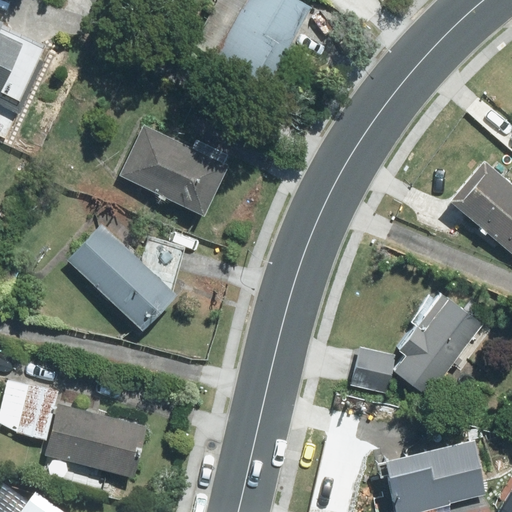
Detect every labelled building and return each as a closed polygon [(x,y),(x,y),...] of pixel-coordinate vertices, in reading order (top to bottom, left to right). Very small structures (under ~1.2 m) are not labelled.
[(264,88),(305,8),(288,0),(230,0),(202,56),(264,88)] [(0,22),(0,92),(13,99),(40,42),(0,22)] [(140,126),(116,175),(197,214),(221,165),(140,126)] [(511,186),(503,179),(509,172),(497,161),(489,170),(476,159),(445,196),(511,252),(511,186)] [(135,256),(135,257),(97,219),(60,255),(135,331),(172,294),(169,290),(183,244),(143,231),(135,256)] [(417,403),(481,320),(435,285),(371,368),(417,403)] [(145,421),(52,401),(54,392),(0,380),(0,382),(0,428),(44,438),(43,443),(40,459),(133,478),(145,421)] [(448,511),(447,506),(483,498),(470,435),(377,454),(389,511),(448,511)] [(55,511),(31,494),(17,511),(55,511)]
